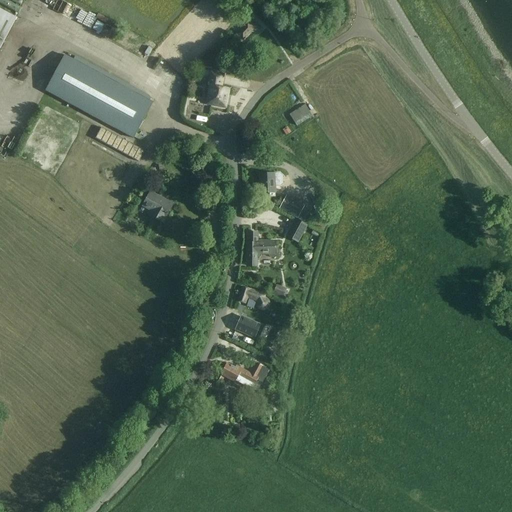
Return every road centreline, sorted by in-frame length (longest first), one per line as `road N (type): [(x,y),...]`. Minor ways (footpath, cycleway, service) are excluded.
road 1 (unclassified): [(92,511),(158,434),(217,335),(235,250),(235,126),(260,93),(366,26)]
road 2 (unclassified): [(476,132),(392,0)]
road 3 (unclassified): [(476,132),(366,26)]
